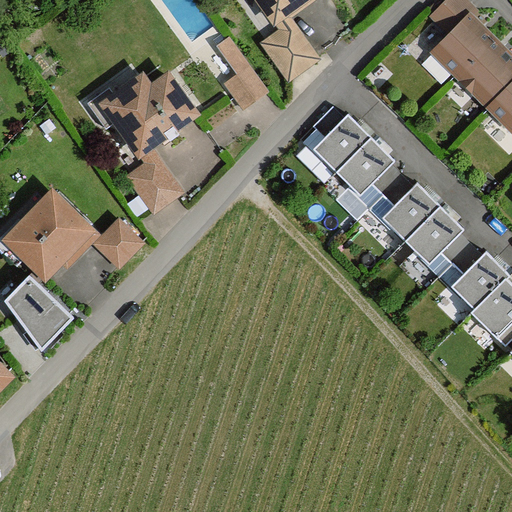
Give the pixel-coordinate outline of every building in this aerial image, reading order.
[(262,0),(276,20),(303,0),(262,0)] [(454,25),(447,32),(452,36),(471,16),(474,18),(481,11),(469,0),(448,0),(438,11),(454,25)] [(454,25),(438,11),(432,17),(447,32),(454,25)] [(474,18),(471,16),(452,36),(435,53),(458,75),(493,38),(474,18)] [(316,59),(292,26),(268,44),(292,77),(316,59)] [(269,92),(230,38),(222,45),(243,74),(228,86),(245,109),(269,92)] [(511,65),(511,56),(493,38),(458,75),(481,96),(511,65)] [(511,86),(511,65),(481,96),(492,108),(511,86)] [(148,148),(195,114),(169,77),(152,90),(144,79),(118,98),(111,88),(89,104),(107,130),(119,121),(142,153),(148,148)] [(511,86),(492,108),(511,127),(511,86)] [(398,162),(351,113),(304,158),(511,375),(511,281),(486,255),(464,276),(445,256),(467,234),(419,184),(397,205),(376,183),(398,162)] [(157,160),(148,148),(142,153),(150,164),(157,160)] [(181,192),(157,160),(150,164),(132,178),(156,211),(181,192)] [(93,231),(55,193),(8,241),(47,278),(87,236),(93,231)] [(144,244),(120,221),(103,239),(97,244),(121,267),(144,244)] [(103,239),(93,231),(87,236),(97,244),(103,239)] [(27,272),(1,305),(52,345),(78,313),(27,272)] [(0,364),(0,390),(13,377),(0,364)]
